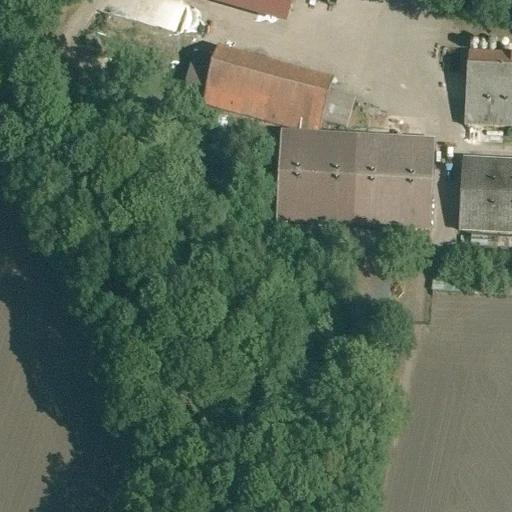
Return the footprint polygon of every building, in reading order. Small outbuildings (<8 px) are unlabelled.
[(295,0),(187,0),(186,5),(287,32),(295,0)] [(511,58),(469,56),(467,85),(511,87),(511,58)] [(330,92),(217,59),(204,104),(317,137),(321,123),(330,92)] [(511,87),(467,85),(464,128),(511,130),(511,87)] [(354,99),(330,92),(321,123),(345,130),(354,99)] [(435,144),(283,136),(278,223),(430,231),(435,144)] [(511,166),(463,164),(460,233),(511,235),(511,166)] [(384,263),(354,262),(352,325),(382,326),(384,263)]
